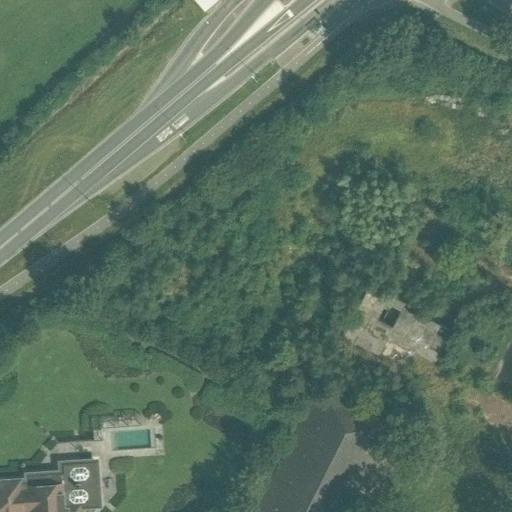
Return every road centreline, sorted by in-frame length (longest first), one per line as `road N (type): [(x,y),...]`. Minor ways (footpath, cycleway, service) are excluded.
road 1 (primary): [(0,247),(202,78)]
road 2 (primary): [(202,78),(308,0)]
